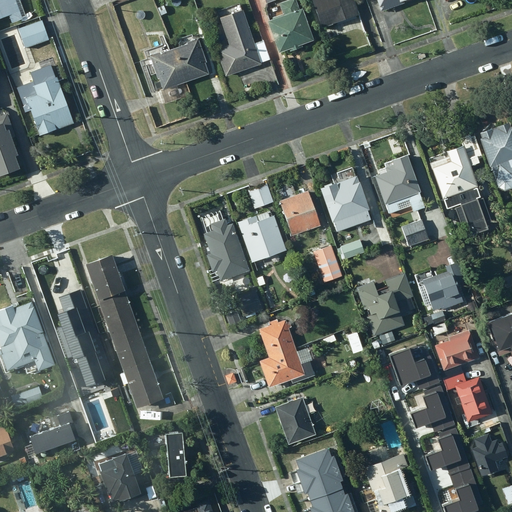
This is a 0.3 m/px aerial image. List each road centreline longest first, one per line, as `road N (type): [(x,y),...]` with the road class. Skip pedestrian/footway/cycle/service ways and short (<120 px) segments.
road 1 (residential): [(136,178),(511,45)]
road 2 (residential): [(255,511),(136,178)]
road 3 (residential): [(136,178),(73,0)]
road 4 (residential): [(0,228),(136,178)]
